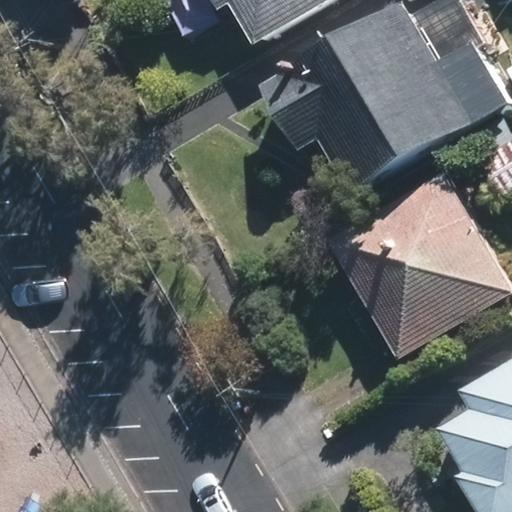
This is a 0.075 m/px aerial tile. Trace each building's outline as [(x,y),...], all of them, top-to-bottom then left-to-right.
[(227,62),(348,0),(169,0),(184,28),(204,18),(227,62)] [(487,112),(452,53),(419,71),(385,14),(307,60),(313,71),(246,110),(274,158),(304,140),(338,198),(487,112)] [(454,217),(511,180),(511,117),(511,116),(429,173),(454,217)] [(374,373),(497,291),(454,217),(429,173),(299,251),(374,373)] [(450,511),(500,511),(511,505),(511,356),(436,401),(448,422),(410,444),(450,511)]
